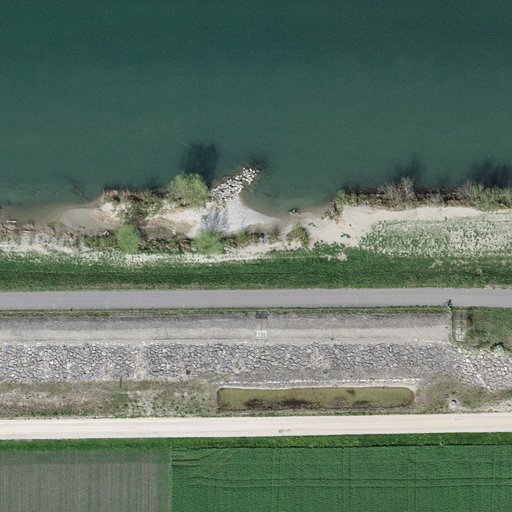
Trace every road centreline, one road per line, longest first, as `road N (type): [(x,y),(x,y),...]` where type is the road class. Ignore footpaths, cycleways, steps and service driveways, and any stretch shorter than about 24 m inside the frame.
road 1 (track): [(0,434),(511,423)]
road 2 (unclassified): [(511,298),(0,299)]
